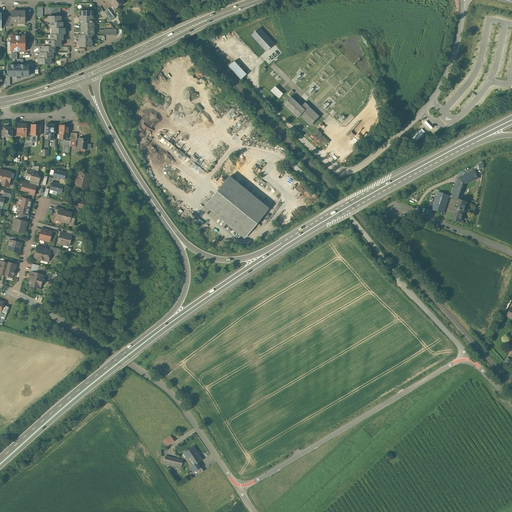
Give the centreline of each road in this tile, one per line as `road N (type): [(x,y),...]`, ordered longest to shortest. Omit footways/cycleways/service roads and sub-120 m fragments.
road 1 (trunk): [(0,468),(119,363),(211,296),(466,147)]
road 2 (residential): [(464,0),(437,91),(364,167),(332,173),(261,94)]
road 3 (unclassified): [(239,489),(467,355),(511,406)]
road 4 (trunk): [(511,116),(285,242)]
road 5 (unclassified): [(108,350),(176,398),(239,489)]
road 6 (trunk): [(285,242),(131,348)]
road 7 (secondary): [(91,74),(256,0)]
road 8 (trunk): [(131,348),(0,459)]
road 9 (trunk): [(169,226),(183,255),(185,290),(131,348)]
road 10 (trunk): [(169,226),(101,114)]
road 11 (trunk): [(285,242),(248,257),(214,258),(169,226)]
